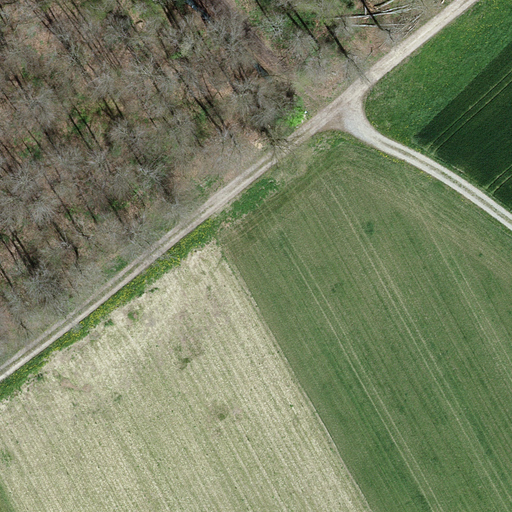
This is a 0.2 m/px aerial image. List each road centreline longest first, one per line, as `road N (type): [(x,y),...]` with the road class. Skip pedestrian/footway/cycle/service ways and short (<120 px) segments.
road 1 (track): [(0,374),(332,109)]
road 2 (track): [(332,109),(511,224)]
road 3 (track): [(332,109),(461,0)]
road 4 (track): [(206,0),(332,109)]
